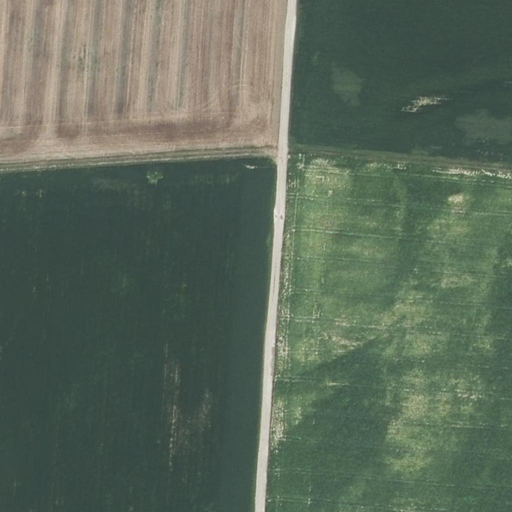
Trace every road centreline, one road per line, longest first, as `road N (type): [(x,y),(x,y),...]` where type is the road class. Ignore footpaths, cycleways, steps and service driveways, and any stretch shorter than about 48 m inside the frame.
road 1 (track): [(260,511),(292,0)]
road 2 (track): [(0,170),(283,154)]
